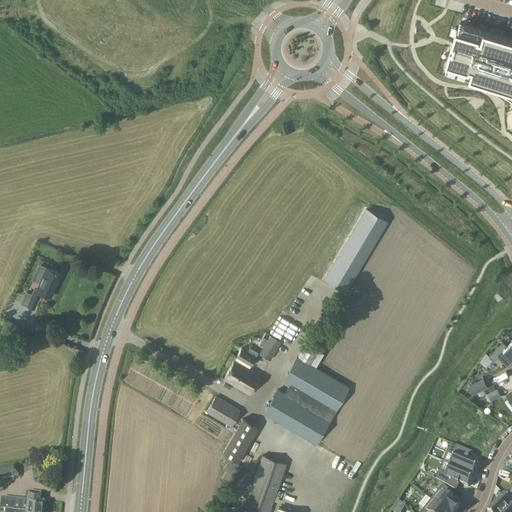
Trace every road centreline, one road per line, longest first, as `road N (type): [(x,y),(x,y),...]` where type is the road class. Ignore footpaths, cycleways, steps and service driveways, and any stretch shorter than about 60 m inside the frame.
road 1 (tertiary): [(79,511),(95,378),(115,314),(165,228),(237,133)]
road 2 (unclassified): [(511,215),(326,56)]
road 3 (unclassified): [(314,72),(501,226)]
